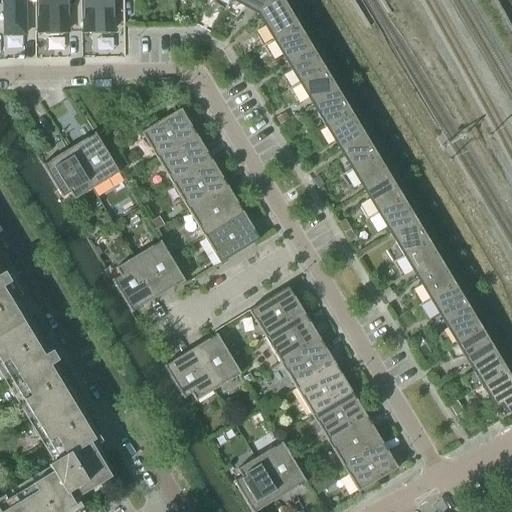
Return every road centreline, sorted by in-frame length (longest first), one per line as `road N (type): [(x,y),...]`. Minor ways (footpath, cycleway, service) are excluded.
road 1 (residential): [(0,74),(193,74),(301,247)]
road 2 (residential): [(174,501),(0,210)]
road 3 (residential): [(301,247),(441,481)]
road 4 (residential): [(301,247),(162,330)]
